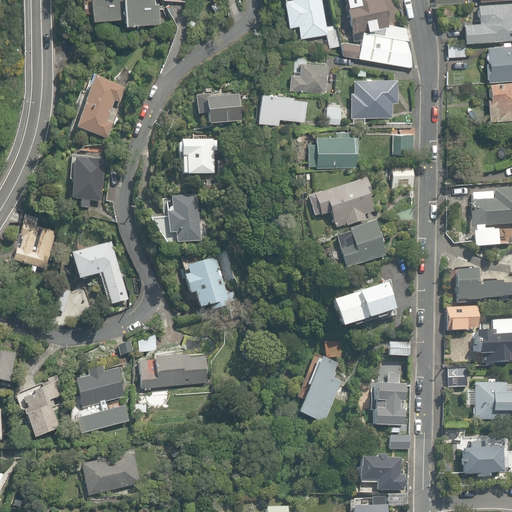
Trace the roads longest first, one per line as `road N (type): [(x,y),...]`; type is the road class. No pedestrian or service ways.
road 1 (residential): [(0,318),(56,330),(146,305),(152,290),(123,209),(126,179),(150,112),(177,73),(240,25),(251,0)]
road 2 (residential): [(417,0),(428,73),(425,500)]
road 3 (secondary): [(39,0),(32,130),(0,198)]
